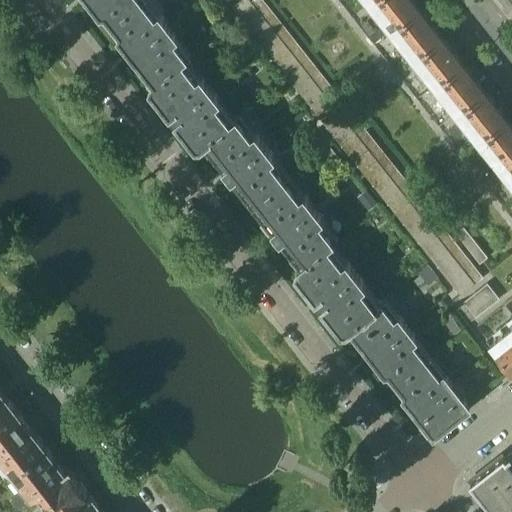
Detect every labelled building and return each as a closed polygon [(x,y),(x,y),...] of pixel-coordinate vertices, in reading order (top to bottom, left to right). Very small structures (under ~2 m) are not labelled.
[(92,0),(108,20),(133,0),(92,0)] [(154,78),(181,57),(186,53),(173,36),(178,32),(159,8),(154,12),(144,0),(133,0),(108,20),(154,78)] [(483,276),(263,0),(251,0),(250,0),(239,0),(232,6),(460,294),(483,276)] [(414,0),(368,0),(367,1),(389,28),(418,5),(414,0)] [(418,5),(389,28),(411,56),(440,33),(418,5)] [(368,20),(362,25),(367,32),(373,27),(368,20)] [(379,27),(370,34),(374,41),(384,33),(379,27)] [(440,33),(411,56),(432,83),(462,60),(440,33)] [(235,113),(229,118),(215,100),(219,96),(200,72),(196,75),(181,57),(154,78),(150,81),(150,85),(196,143),(201,143),(204,141),(237,115),(235,113)] [(453,109),(454,111),(484,88),(462,60),(432,83),(439,92),(428,101),(442,118),(453,109)] [(476,138),(506,115),(484,88),(454,111),(461,120),(450,128),(463,145),(474,136),(476,138)] [(251,200),(284,174),(271,157),(276,153),(256,129),(251,133),(237,115),(204,141),(251,200)] [(511,122),(506,115),(476,138),(498,166),(511,154),(511,122)] [(331,146),(323,151),(336,168),(343,162),(331,146)] [(511,154),(498,166),(511,183),(511,154)] [(447,205),(417,166),(409,172),(439,211),(447,205)] [(300,262),(327,242),(334,237),(319,218),(323,215),(304,191),(300,195),(284,174),(251,200),(300,262)] [(367,188),(358,195),(368,209),(377,202),(367,188)] [(488,256),(464,225),(456,232),(480,262),(488,256)] [(346,328),(349,326),(376,304),(361,286),(366,282),(346,257),(342,260),(327,242),(300,262),(296,266),(296,270),(341,328),(346,328)] [(500,298),(488,282),(464,300),(476,316),(500,298)] [(396,385),(428,359),(413,341),(418,337),(398,313),(394,317),(381,300),(376,304),(349,326),(396,385)] [(452,316),(445,322),(454,334),(461,328),(452,316)] [(511,369),(511,323),(490,341),(511,369)] [(470,404),(444,371),(440,374),(428,359),(396,385),(433,432),(470,404)] [(0,439),(22,423),(4,399),(0,401),(0,439)] [(22,423),(0,439),(0,454),(12,470),(42,447),(22,423)] [(23,501),(68,467),(66,464),(59,469),(42,447),(12,470),(27,489),(24,491),(23,490),(11,499),(17,506),(23,501)] [(496,511),(511,511),(511,450),(506,456),(504,453),(471,479),(496,511)] [(68,467),(23,501),(30,509),(41,501),(40,499),(43,496),(55,511),(62,511),(88,492),(68,467)] [(103,511),(88,492),(62,511),(103,511)]
